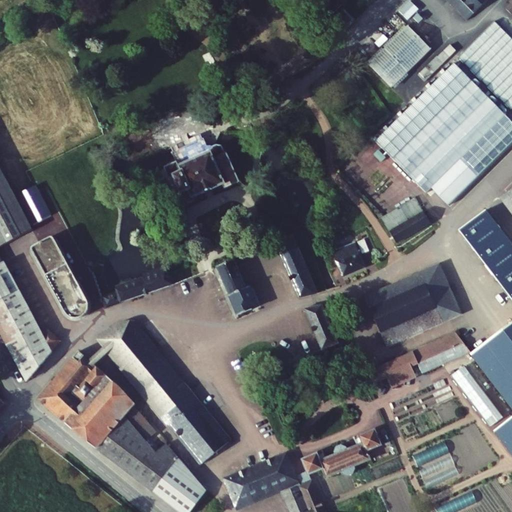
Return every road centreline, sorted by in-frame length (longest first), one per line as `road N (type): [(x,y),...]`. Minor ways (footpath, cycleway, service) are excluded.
road 1 (unknown): [(397,266),(379,214),(338,168),(318,102),(306,88),(293,90)]
road 2 (tertiary): [(23,403),(153,511)]
